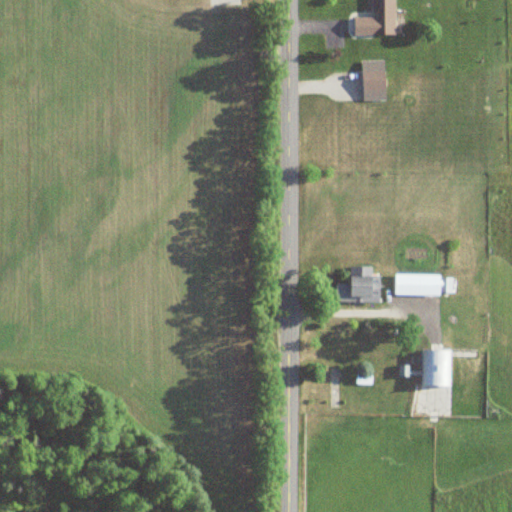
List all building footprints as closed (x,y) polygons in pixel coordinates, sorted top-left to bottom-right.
[(394,0),(371,0),(372,17),(354,17),(354,36),(394,36),(394,0)] [(363,90),(386,90),(386,72),(363,72),(363,90)] [(371,266),(350,265),(349,283),(337,282),(336,300),(379,301),(379,275),(371,275),(371,266)] [(395,294),(452,294),(452,274),(395,274),(395,294)] [(421,348),(421,385),(449,385),(449,348),(421,348)]
